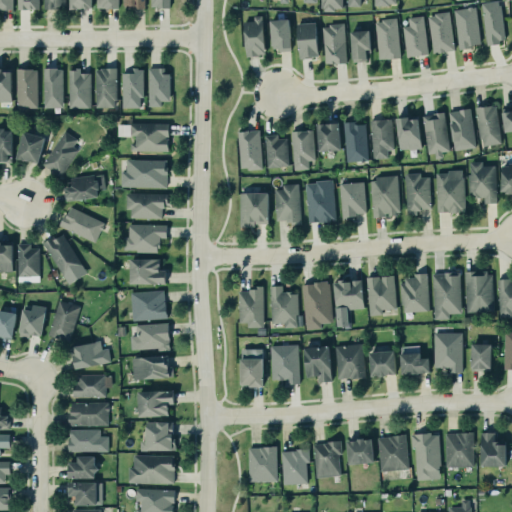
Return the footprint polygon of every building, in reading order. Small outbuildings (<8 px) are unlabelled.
[(12,0),(0,0),(0,8),(12,8),(12,0)] [(39,8),(38,0),(16,0),(17,8),(39,8)] [(70,0),(70,8),(92,8),(92,0),(70,0)] [(96,0),(97,8),(118,7),(117,0),(96,0)] [(319,0),(341,0),(341,8),(334,7),(334,11),(321,11),(321,7),(319,7),(319,0)] [(499,43),(486,45),(480,2),(497,0),(498,4),(500,4),(504,39),(499,39),(499,43)] [(453,9),(458,48),(470,47),(470,44),(473,44),(473,43),(479,42),(474,6),(472,6),(470,5),(467,6),(466,7),(453,9)] [(428,13),(432,52),(453,50),(449,11),(428,13)] [(401,25),(405,56),(427,53),(422,14),(407,16),(408,24),(401,25)] [(262,15),(253,15),(253,20),(244,20),(245,55),(264,54),(262,15)] [(377,59),(400,57),(395,16),(380,18),(380,20),(373,21),(377,59)] [(270,19),(271,50),(290,49),(289,18),(270,19)] [(295,22),(298,57),(316,56),(314,21),(295,22)] [(321,26),(328,25),(327,22),(342,21),(345,62),(329,63),(328,62),(324,62),(321,26)] [(349,31),(368,29),(370,51),(365,52),(366,60),(352,61),(349,31)] [(14,66),(32,66),(32,68),(37,68),(37,107),(14,107),(14,66)] [(42,66),(61,66),(61,106),(43,106),(42,66)] [(68,68),(68,106),(90,106),(89,71),(79,72),(79,67),(73,67),(73,69),(68,68)] [(116,68),(95,67),(95,106),(115,107),(116,68)] [(142,68),(142,97),(138,96),(138,107),(119,107),(120,72),(131,72),(131,67),(136,67),(136,68),(142,68)] [(147,67),(163,67),(163,73),(169,73),(169,100),(160,100),(160,105),(147,105),(147,67)] [(11,69),(0,69),(0,100),(11,100),(11,69)] [(474,106),(480,105),(480,106),(482,106),(490,104),(490,105),(495,105),(500,142),(494,143),(493,143),(482,145),(481,138),(478,137),(474,106)] [(448,111),(458,110),(458,109),(469,107),(475,147),(469,148),(470,154),(461,155),(460,148),(453,149),(448,111)] [(511,129),(504,131),(501,112),(505,112),(509,111),(511,110),(511,129)] [(421,115),(442,111),(448,149),(441,150),(442,156),(434,157),(433,152),(426,153),(421,115)] [(395,117),(399,148),(420,146),(417,118),(407,119),(407,116),(395,117)] [(371,158),(387,157),(387,149),(393,149),(392,118),(370,118),(371,158)] [(342,121),(345,160),(355,159),(355,162),(361,162),(361,161),(364,160),(364,159),(367,159),(364,123),(358,123),(354,123),(354,120),(342,121)] [(129,121),(167,122),(167,150),(128,149),(129,142),(134,142),(134,134),(129,134),(129,121)] [(315,124),(317,151),(339,149),(337,122),(315,124)] [(0,127),(3,127),(3,130),(10,129),(10,161),(0,161),(0,127)] [(290,130),(311,128),(314,159),(307,160),(308,167),(293,168),(290,130)] [(237,131),(244,130),(244,129),(258,129),(261,167),(246,169),(246,166),(239,167),(237,131)] [(22,130),(15,157),(36,163),(43,136),(22,130)] [(78,149),(72,145),(77,138),(64,130),(42,163),(60,175),(78,149)] [(287,166),(287,137),(278,137),(278,134),(265,134),(266,166),(287,166)] [(167,159),(127,159),(126,171),(121,171),(121,186),(167,187),(167,159)] [(495,165),(483,165),(482,161),(468,161),(469,197),(484,196),(484,203),(497,202),(495,165)] [(500,164),(499,191),(504,191),(504,193),(511,193),(511,191),(511,162),(507,162),(507,164),(500,164)] [(437,212),(464,211),(463,171),(436,171),(437,212)] [(69,176),(102,172),(104,186),(98,187),(98,189),(96,189),(96,195),(65,199),(63,187),(67,186),(66,181),(70,181),(69,176)] [(405,173),(407,215),(418,214),(418,209),(430,208),(429,176),(421,177),(421,172),(405,173)] [(399,214),(398,176),(370,177),(372,215),(399,214)] [(307,220),(304,182),(315,181),(315,180),(331,178),(334,218),(307,220)] [(338,182),(362,180),(365,211),(354,212),(355,215),(351,215),(351,218),(341,218),(338,182)] [(276,223),(300,221),(299,183),(282,184),(282,189),(274,189),(276,223)] [(125,192),(167,192),(166,203),(162,203),(162,206),(160,206),(160,217),(128,216),(129,208),(125,208),(125,192)] [(268,192),(240,192),(240,225),(268,225),(268,192)] [(60,225),(95,242),(104,222),(69,206),(60,225)] [(128,223),(165,223),(165,237),(159,236),(158,247),(156,247),(156,251),(135,251),(135,249),(122,249),(123,235),(128,235),(128,223)] [(41,242),(62,275),(74,267),(75,268),(78,267),(78,265),(80,264),(61,233),(54,238),(52,235),(41,242)] [(12,243),(0,242),(0,270),(12,271),(12,243)] [(16,243),(28,243),(28,248),(37,248),(37,274),(29,274),(29,275),(16,275),(16,243)] [(129,258),(128,283),(164,283),(164,269),(158,269),(158,258),(129,258)] [(431,273),(443,273),(443,272),(451,271),(451,272),(459,272),(460,312),(448,313),(448,318),(432,318),(431,273)] [(465,272),(466,312),(493,311),(492,271),(465,272)] [(412,273),(418,273),(425,272),(428,310),(403,311),(403,304),(400,304),(399,282),(403,282),(403,277),(413,277),(412,273)] [(366,276),(392,274),(394,307),(381,308),(381,314),(368,315),(366,276)] [(298,280),(304,329),(319,327),(318,321),(331,319),(326,276),(298,280)] [(499,317),(511,316),(511,277),(497,279),(499,317)] [(331,282),(336,281),(336,279),(345,278),(345,280),(360,278),(363,307),(346,309),(348,325),(336,327),(331,282)] [(238,290),(248,290),(248,287),(255,287),(255,284),(262,284),(262,325),(247,325),(247,321),(238,321),(238,290)] [(282,285),(270,285),(271,323),(284,322),(284,327),(298,327),(297,292),(283,292),(282,285)] [(132,320),(166,319),(165,290),(131,291),(132,320)] [(59,299),(80,306),(69,342),(62,340),(62,341),(57,339),(57,337),(48,334),(59,299)] [(22,309),(30,310),(31,304),(45,306),(40,335),(29,333),(28,337),(17,335),(22,309)] [(16,312),(0,309),(0,336),(12,339),(16,312)] [(135,323),(167,321),(169,349),(157,350),(156,346),(130,348),(129,335),(136,334),(135,323)] [(433,366),(439,366),(439,368),(444,368),(444,366),(448,366),(448,371),(460,371),(460,331),(433,331),(433,366)] [(68,346),(70,356),(71,356),(74,368),(109,361),(106,347),(101,348),(98,339),(68,346)] [(298,382),(296,342),(269,344),(270,378),(285,378),(285,383),(298,382)] [(336,378),(333,344),(361,342),(364,376),(351,377),(336,378)] [(470,342),(490,343),(490,367),(489,367),(489,369),(470,369),(470,367),(469,367),(470,342)] [(303,347),(327,344),(331,380),(317,381),(317,375),(305,376),(303,347)] [(400,346),(401,373),(429,372),(429,358),(420,358),(420,345),(400,346)] [(369,351),(371,375),(396,374),(395,350),(369,351)] [(133,379),(173,377),(173,366),(168,366),(168,355),(132,356),(133,379)] [(240,358),(241,386),(263,386),(263,358),(240,358)] [(76,373),(103,373),(110,374),(111,385),(104,386),(104,395),(72,395),(71,382),(76,382),(76,373)] [(136,391),(138,416),(168,414),(167,403),(173,403),(172,389),(136,391)] [(67,424),(107,423),(106,401),(69,401),(69,417),(66,417),(67,424)] [(0,429),(9,430),(9,415),(1,415),(1,406),(0,406),(0,429)] [(140,450),(173,450),(174,422),(146,422),(146,440),(141,440),(140,450)] [(68,428),(98,428),(98,434),(107,434),(107,451),(66,450),(66,437),(69,437),(69,435),(68,435),(68,428)] [(504,465),(480,465),(480,431),(493,431),(493,441),(497,441),(497,444),(504,444),(504,465)] [(0,432),(8,432),(8,446),(0,446),(0,432)] [(473,432),(445,433),(445,467),(474,466),(473,432)] [(415,479),(440,478),(439,433),(414,434),(415,479)] [(378,436),(380,470),(407,469),(406,435),(378,436)] [(349,465),(374,461),(371,438),(346,441),(349,465)] [(313,443),(315,477),(341,475),(339,441),(313,443)] [(248,480),(247,446),(262,446),(262,445),(271,446),(271,445),(275,445),(275,480),(248,480)] [(280,450),(282,483),(306,482),(304,461),(308,461),(308,447),(293,448),(293,449),(280,450)] [(172,454),(171,462),(174,462),(174,469),(172,469),(172,482),(127,481),(127,466),(132,466),(132,454),(172,454)] [(76,462),(76,455),(93,455),(93,464),(97,468),(93,473),(93,478),(66,478),(66,464),(67,464),(67,462),(76,462)] [(0,459),(8,459),(8,473),(4,473),(4,482),(0,482),(0,459)] [(101,481),(68,482),(68,496),(75,496),(75,505),(102,504),(101,481)] [(0,486),(0,508),(8,508),(8,486),(0,486)] [(135,511),(173,511),(174,489),(136,488),(136,501),(140,501),(140,508),(135,508),(135,511)] [(461,507),(449,506),(449,511),(470,511),(471,499),(461,499),(461,507)]
